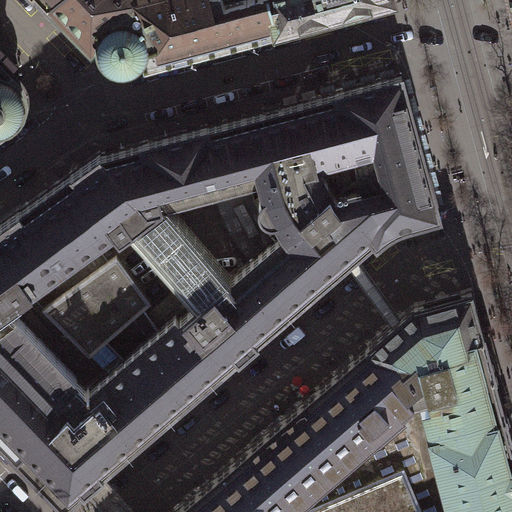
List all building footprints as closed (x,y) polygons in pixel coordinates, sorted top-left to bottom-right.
[(51,0),(49,2),(106,60),(119,68),(139,64),(278,27),(270,0),(230,0),(224,2),(223,0),(51,0)] [(270,0),(278,27),(306,19),(382,0),(270,0)] [(0,128),(16,117),(23,109),(25,98),(24,88),(19,79),(0,59),(0,128)] [(277,216),(286,230),(251,260),(230,277),(228,275),(215,286),(259,337),(324,281),(347,262),(357,253),(377,236),(378,236),(382,233),(395,224),(409,219),(439,211),(420,139),(417,128),(402,72),(317,95),(282,104),(282,102),(272,105),(262,107),(263,109),(279,171),(260,176),(264,191),(261,195),(259,202),(260,208),(263,213),(267,216),(272,217),(277,216)] [(214,189),(260,176),(279,171),(263,109),(222,120),(208,124),(208,123),(158,136),(142,140),(142,141),(112,149),(102,152),(148,207),(156,205),(163,203),(163,202),(164,201),(214,189)] [(104,468),(238,354),(239,355),(250,345),(259,338),(259,337),(215,286),(228,275),(164,201),(163,202),(163,203),(156,205),(148,207),(102,152),(100,150),(83,162),(71,170),(72,171),(20,207),(5,217),(0,220),(0,437),(49,488),(64,503),(84,486),(86,485),(95,477),(103,470),(105,469),(104,468)] [(264,191),(260,176),(214,189),(217,204),(225,223),(239,246),(251,260),(286,230),(277,216),(272,217),(267,216),(263,213),(260,208),(259,202),(261,195),(264,191)] [(347,262),(392,322),(401,314),(357,253),(347,262)] [(392,322),(259,435),(168,511),(511,511),(511,426),(507,408),(505,409),(497,381),(495,372),(496,372),(485,329),(483,329),(473,292),(474,292),(472,287),(467,288),(467,289),(419,302),(419,301),(414,303),(401,314),(392,322)] [(86,485),(109,511),(138,511),(103,470),(86,485)]
